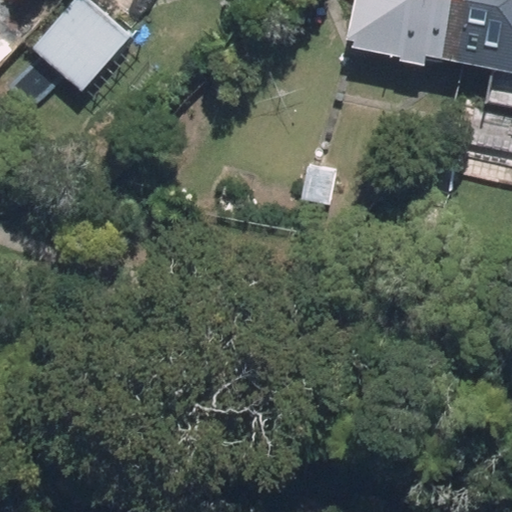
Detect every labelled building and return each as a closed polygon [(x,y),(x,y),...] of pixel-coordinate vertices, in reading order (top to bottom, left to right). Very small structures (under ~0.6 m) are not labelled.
[(88,0),(68,0),(29,46),(80,91),(129,36),(88,0)] [(460,59),(471,0),(357,0),(350,38),(356,40),(355,44),(401,54),(400,57),(428,62),(429,53),(460,59)] [(511,0),(471,0),(460,59),(511,69),(511,0)] [(293,161),(266,155),(259,184),(287,191),(293,161)] [(335,171),(310,167),(304,201),(330,205),(335,171)]
